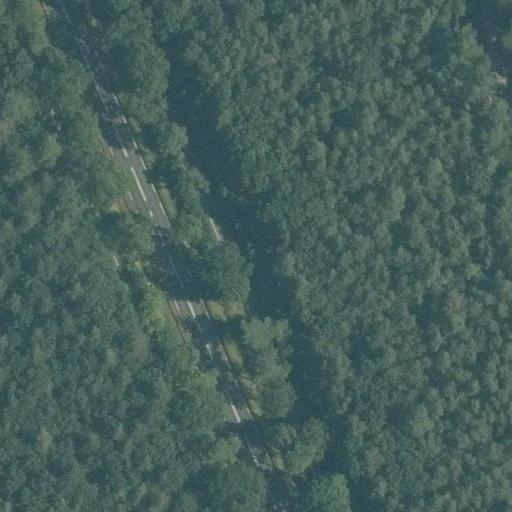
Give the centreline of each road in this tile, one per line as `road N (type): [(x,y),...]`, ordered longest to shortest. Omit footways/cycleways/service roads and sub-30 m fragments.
road 1 (secondary): [(277,511),(60,0)]
road 2 (unknown): [(488,0),(494,66),(511,119)]
